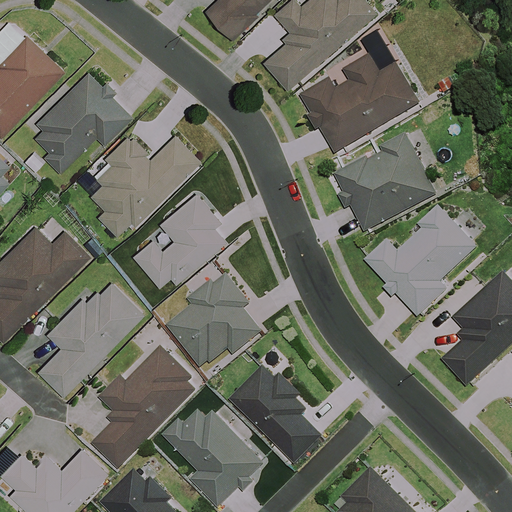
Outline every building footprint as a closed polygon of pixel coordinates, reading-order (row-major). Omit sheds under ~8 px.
[(237,41),(275,0),(219,0),(207,13),(237,41)] [(303,0),(300,4),(296,0),(289,0),(273,15),(289,32),(282,38),(290,46),(267,68),(291,92),(376,10),(366,0),(303,0)] [(0,29),(0,134),(65,70),(26,32),(25,33),(11,19),(0,29)] [(339,160),(426,108),(397,61),(391,65),(381,48),(343,72),(348,81),(333,91),(327,81),(304,96),(310,105),(302,110),(322,143),(328,140),(339,160)] [(93,72),(40,121),(47,129),(37,139),(50,153),(44,159),(59,175),(67,168),(99,139),(104,145),(134,117),(93,72)] [(102,217),(117,233),(131,221),(135,226),(189,178),(185,173),(200,160),(179,136),(154,158),(134,135),(106,160),(113,168),(100,180),(105,185),(91,197),(106,213),(102,217)] [(409,135),(336,175),(345,190),(340,193),(350,210),(354,208),(367,231),(439,191),(409,135)] [(0,196),(4,192),(1,189),(17,172),(0,155),(0,196)] [(187,202),(162,225),(176,239),(164,251),(150,236),(139,246),(130,255),(161,289),(171,280),(175,285),(226,239),(216,228),(224,220),(199,192),(187,202)] [(478,248),(437,206),(408,233),(412,238),(399,251),(388,240),(368,259),(390,282),(386,286),(397,297),(401,293),(421,314),(448,288),(443,282),(478,248)] [(39,229),(0,264),(0,302),(0,303),(0,302),(0,342),(94,256),(71,231),(55,245),(39,229)] [(473,390),(511,349),(511,281),(502,272),(455,320),(461,326),(453,335),(462,343),(444,362),(473,390)] [(256,301),(233,273),(220,284),(215,277),(190,298),(195,304),(169,326),(204,369),(229,348),(239,360),(269,336),(246,309),(256,301)] [(66,396),(142,313),(109,282),(92,301),(87,296),(51,335),(64,347),(40,372),(66,396)] [(201,385),(163,348),(129,383),(124,378),(103,398),(122,416),(96,443),(121,467),(201,385)] [(304,414),(310,407),(266,366),(232,402),(300,466),(328,436),(304,414)] [(210,418),(201,410),(188,425),(183,420),(167,437),(201,470),(193,479),(222,507),(242,486),(248,492),(257,483),(250,477),(266,461),(215,413),(210,418)] [(72,511),(109,474),(82,448),(61,471),(46,456),(35,467),(23,455),(4,475),(17,488),(12,494),(30,511),(72,511)] [(421,511),(376,467),(334,510),(335,511),(421,511)] [(178,511),(169,501),(171,499),(155,480),(150,485),(138,471),(103,501),(112,511),(178,511)]
